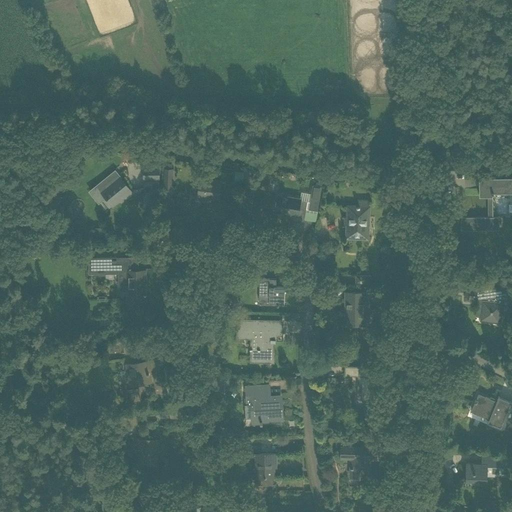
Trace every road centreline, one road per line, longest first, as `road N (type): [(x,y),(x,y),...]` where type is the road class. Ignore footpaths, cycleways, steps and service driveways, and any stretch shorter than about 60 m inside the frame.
road 1 (residential): [(333,511),(313,428),(308,259),(185,235),(177,246),(174,335),(190,420),(189,471),(179,511)]
road 2 (residential): [(429,511),(432,339)]
road 3 (residential): [(432,339),(423,187)]
